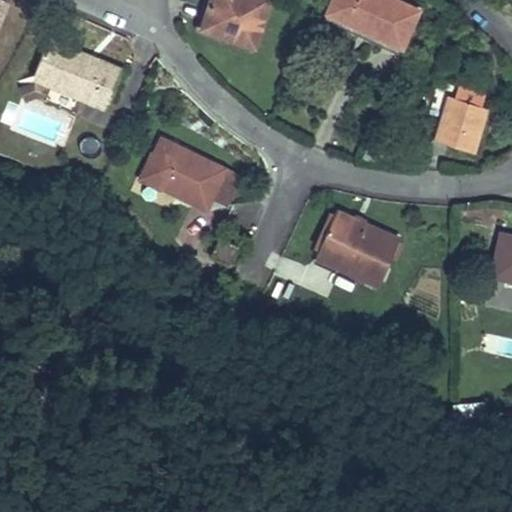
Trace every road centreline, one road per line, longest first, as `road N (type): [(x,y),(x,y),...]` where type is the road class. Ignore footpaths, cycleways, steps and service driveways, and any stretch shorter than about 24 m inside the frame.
road 1 (residential): [(144,9),(210,95),(302,163)]
road 2 (residential): [(302,163),(447,187),(511,177)]
road 3 (residential): [(249,287),(302,163)]
